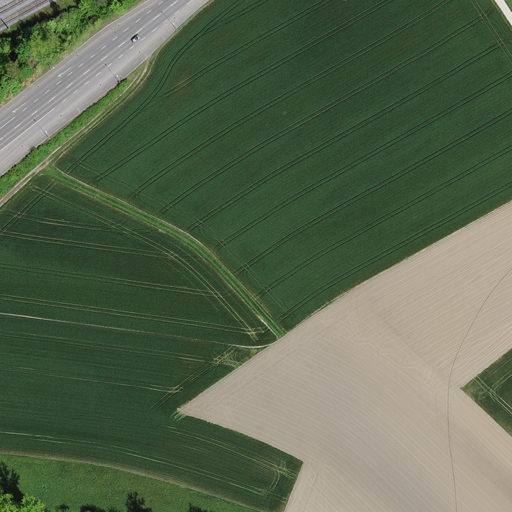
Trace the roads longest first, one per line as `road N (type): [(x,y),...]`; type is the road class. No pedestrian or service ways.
road 1 (track): [(158,41),(136,82),(0,202)]
road 2 (unclassified): [(0,159),(139,30)]
road 3 (primary): [(0,139),(139,30)]
road 4 (unclassified): [(139,30),(0,122)]
